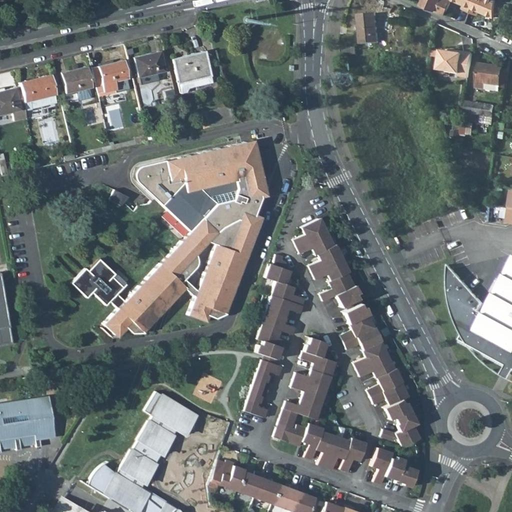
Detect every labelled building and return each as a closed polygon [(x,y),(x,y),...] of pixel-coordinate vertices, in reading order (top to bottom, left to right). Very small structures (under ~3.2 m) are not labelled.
[(424,0),(423,5),(446,15),(452,0),(424,0)] [(463,8),(471,11),(479,15),(481,10),(496,17),(496,14),(497,2),(496,0),(457,0),(465,3),(463,8)] [(496,14),(504,14),(505,3),(497,2),(496,14)] [(360,45),(378,43),(375,14),(358,15),(360,45)] [(137,79),(153,75),(152,71),(154,71),(155,73),(164,71),(159,51),(132,57),(136,77),(137,77),(137,79)] [(197,78),(209,75),(203,51),(171,59),(176,80),(197,75),(197,78)] [(469,79),(473,54),(454,51),(454,53),(450,52),(441,51),(438,71),(459,74),(459,77),(469,79)] [(102,92),(114,89),(112,81),(126,78),(122,60),(91,68),(95,87),(101,85),(102,92)] [(476,88),(485,90),(485,86),(499,88),(505,89),(508,71),(502,70),(502,68),(480,65),(476,88)] [(64,93),(90,87),(85,67),(66,71),(67,74),(60,76),(64,93)] [(22,102),(53,94),(49,75),(39,78),(39,79),(26,83),(25,81),(17,83),(18,87),(22,102)] [(176,80),(179,93),(185,92),(187,88),(211,82),(209,75),(197,78),(197,75),(176,80)] [(18,87),(3,90),(3,88),(0,88),(0,114),(11,111),(12,118),(25,115),(24,110),(22,102),(18,87)] [(22,102),(24,110),(31,109),(55,103),(53,94),(22,102)] [(459,136),(467,137),(467,135),(473,136),(475,123),(474,123),(475,115),(494,118),(495,107),(466,103),(464,118),(462,118),(459,136)] [(208,127),(232,121),(228,106),(204,112),(207,123),(208,127)] [(33,117),(31,109),(24,110),(25,115),(26,118),(26,119),(33,117)] [(475,123),(492,126),(494,118),(475,115),(474,123),(475,123)] [(181,126),(183,133),(194,130),(192,121),(181,124),(181,126)] [(136,137),(109,143),(110,150),(137,144),(136,139),(136,137)] [(136,181),(136,182),(137,182),(137,183),(189,231),(123,301),(116,293),(122,287),(111,277),(114,274),(98,258),(87,270),(84,267),(70,282),(85,298),(91,292),(105,305),(108,301),(116,308),(101,323),(102,324),(111,333),(112,334),(116,330),(120,333),(125,328),(130,333),(141,333),(183,289),(189,295),(192,296),(185,315),(204,322),(207,316),(213,318),(224,314),(261,217),(253,214),(264,187),(253,140),(142,166),(141,166),(140,166),(139,167),(137,168),(136,169),(135,170),(134,173),(134,174),(134,175),(134,177),(134,178),(135,179),(135,180),(136,181)] [(109,146),(88,151),(89,156),(110,150),(109,146)] [(1,153),(0,153),(0,172),(1,177),(11,174),(8,163),(4,164),(1,153)] [(128,197),(113,189),(108,199),(120,206),(128,197)] [(294,246),(325,231),(318,217),(299,227),(303,234),(291,239),(294,246)] [(315,253),(332,245),(325,231),(294,246),(298,253),(309,248),(313,255),(315,253)] [(310,272),(341,258),(334,244),(332,245),(315,253),(318,260),(307,265),(310,272)] [(262,277),(273,281),(284,284),(288,270),(284,261),(280,260),(281,257),(274,254),(270,264),(267,263),(262,277)] [(345,272),(347,271),(341,258),(310,272),(313,279),(325,274),(328,280),(345,272)] [(511,262),(484,314),(479,311),(483,304),(449,265),(449,293),(453,312),(462,334),(459,340),(505,366),(511,369),(511,262)] [(332,295),(352,286),(345,272),(328,280),(326,281),(329,288),(318,294),(321,301),(332,295)] [(125,284),(114,274),(111,277),(122,287),(125,284)] [(0,345),(12,343),(0,279),(0,345)] [(300,306),(301,306),(302,299),(289,294),(292,287),(284,284),(273,281),(268,294),(300,306)] [(353,300),(356,299),(353,294),(356,293),(353,286),(352,286),(332,295),(338,307),(342,305),(353,300)] [(263,309),(284,316),(286,309),(298,313),(301,306),(300,306),(268,294),(263,309)] [(342,305),(344,309),(356,304),(353,300),(342,305)] [(347,323),(365,314),(366,314),(363,306),(360,308),(358,303),(356,304),(344,309),(340,311),(346,324),(347,323)] [(278,331),(291,335),(293,327),(281,323),(284,316),(263,309),(258,323),(278,331)] [(341,342),(372,328),(365,314),(347,323),(350,330),(338,335),(341,342)] [(259,341),(278,347),(285,350),(288,342),(275,338),(278,331),(258,323),(252,338),(259,341)] [(111,333),(102,324),(99,328),(108,336),(111,333)] [(361,349),(378,341),(380,340),(373,327),(372,328),(341,342),(345,349),(358,343),(361,349)] [(301,351),(318,357),(323,343),(307,337),(304,345),(303,345),(301,351)] [(273,359),(274,359),(278,347),(259,341),(258,345),(255,344),(252,352),(260,355),(273,359)] [(355,370),(385,354),(378,341),(361,349),(360,350),(363,357),(351,363),(355,370)] [(309,370),(328,377),(333,362),(318,357),(301,351),(299,359),(311,363),(309,370)] [(374,377),(392,368),(385,354),(355,370),(358,377),(370,371),(373,378),(374,377)] [(258,359),(271,364),(272,361),(273,359),(260,355),(259,357),(258,359)] [(250,385),(266,391),(268,383),(265,382),(267,375),(265,374),(266,371),(277,375),(280,367),(271,364),(258,359),(250,385)] [(501,374),(509,379),(511,374),(511,369),(505,366),(501,374)] [(368,397),(400,382),(401,381),(394,367),(392,368),(374,377),(377,384),(365,390),(368,397)] [(292,380),(323,391),(328,377),(309,370),(306,377),(294,373),(292,380)] [(289,388),(301,392),(299,399),(319,405),(323,391),(292,380),(289,388)] [(387,405),(399,399),(406,396),(400,382),(368,397),(372,404),(384,398),(387,405)] [(241,411),(262,418),(265,409),(254,406),(255,403),(257,403),(260,397),(263,398),(266,391),(250,385),(241,411)] [(180,511),(181,511),(180,509),(177,508),(174,508),(172,509),(140,487),(142,484),(143,484),(155,465),(154,464),(160,455),(161,456),(173,437),(172,436),(175,431),(184,436),(196,416),(155,392),(143,411),(152,416),(148,421),(136,440),(137,441),(131,450),(130,450),(115,473),(102,463),(99,465),(96,468),(92,472),(90,476),(88,480),(87,485),(111,499),(114,494),(131,505),(129,510),(132,511),(180,511)] [(46,412),(50,436),(53,435),(47,396),(31,398),(33,413),(46,412)] [(37,438),(50,436),(46,412),(33,413),(31,398),(0,402),(0,448),(14,447),(14,450),(19,449),(18,446),(33,444),(34,447),(39,446),(37,438)] [(296,414),(314,420),(319,405),(299,399),(297,405),(284,401),(282,409),(296,414)] [(390,418),(392,417),(407,409),(404,402),(401,403),(399,399),(387,405),(381,407),(387,419),(390,418)] [(272,436),(298,446),(299,441),(305,428),(295,424),(293,429),(290,428),(296,414),(282,409),(277,423),(272,436)] [(410,425),(414,423),(407,409),(392,417),(395,423),(394,424),(397,431),(410,425)] [(302,457),(309,460),(313,450),(320,431),(321,428),(306,423),(305,428),(299,441),(307,444),(302,457)] [(378,437),(391,441),(395,439),(399,447),(417,438),(410,425),(397,431),(392,433),(381,429),(378,437)] [(315,465),(322,468),(334,437),(320,431),(313,450),(320,452),(315,465)] [(335,458),(341,460),(348,442),(334,437),(322,468),(330,471),(335,458)] [(338,470),(345,473),(350,460),(357,463),(364,444),(349,439),(348,442),(341,460),(338,470)] [(371,481),(379,484),(382,475),(388,457),(389,452),(374,447),(368,465),(376,468),(371,481)] [(382,475),(393,480),(399,464),(401,458),(393,456),(392,459),(388,457),(382,475)] [(206,485),(214,489),(216,485),(223,463),(215,460),(206,485)] [(216,485),(234,491),(242,471),(242,470),(231,466),(232,463),(224,461),(223,463),(216,485)] [(400,484),(407,486),(413,469),(399,464),(393,480),(400,482),(400,484)] [(234,491),(252,498),(261,474),(254,471),(252,475),(242,471),(234,491)] [(269,477),(261,474),(252,498),(270,504),(277,484),(267,481),(269,477)] [(270,504),(288,511),(297,487),(289,484),(288,488),(277,484),(270,504)] [(291,511),(307,511),(313,497),(303,494),(304,490),(297,487),(288,511),(291,511)] [(111,499),(129,510),(131,505),(114,494),(111,499)] [(59,503),(73,511),(82,511),(61,498),(59,503)] [(319,511),(339,511),(342,504),(335,501),(333,505),(318,500),(316,505),(322,507),(319,511)] [(103,511),(100,510),(99,511),(91,511),(89,511),(88,511),(86,511),(85,511),(84,511),(83,511),(73,511),(59,503),(53,511),(103,511)]
